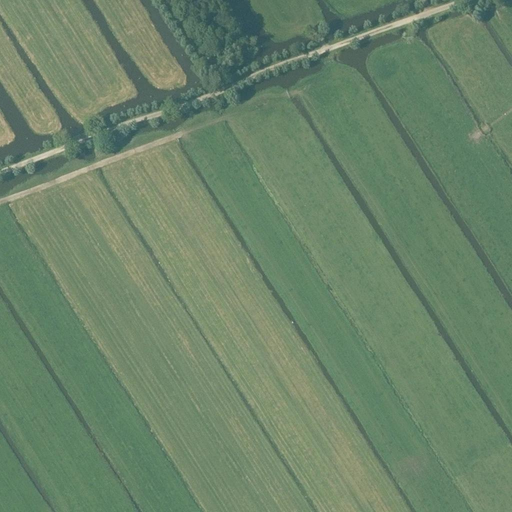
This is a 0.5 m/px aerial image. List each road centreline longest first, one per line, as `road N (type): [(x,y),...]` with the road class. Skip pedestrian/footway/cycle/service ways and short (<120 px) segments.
road 1 (track): [(0,174),(469,0)]
road 2 (track): [(222,113),(0,203)]
